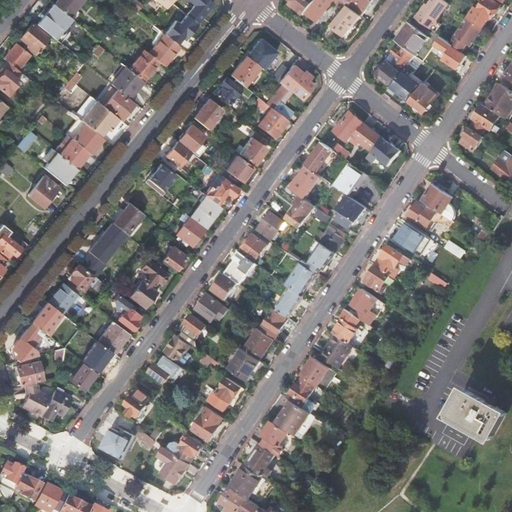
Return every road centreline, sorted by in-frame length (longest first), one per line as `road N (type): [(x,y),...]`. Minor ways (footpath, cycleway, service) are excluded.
road 1 (residential): [(61,458),(344,78)]
road 2 (residential): [(431,147),(187,511)]
road 3 (tertiary): [(251,4),(0,315)]
road 4 (residential): [(511,28),(431,147)]
